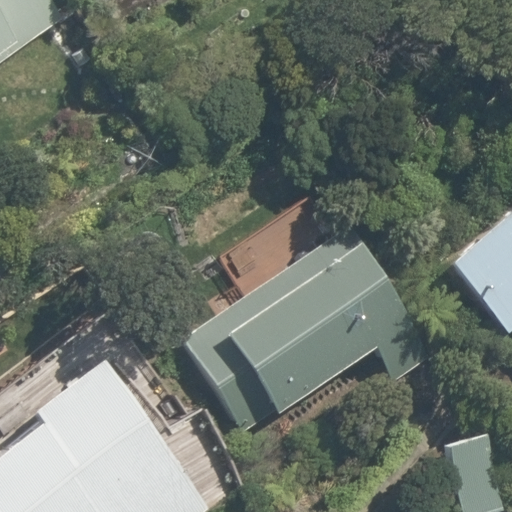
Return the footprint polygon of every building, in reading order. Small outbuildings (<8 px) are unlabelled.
[(0,0),(0,65),(61,22),(45,0),(0,0)] [(85,0),(92,10),(106,0),(85,0)] [(511,209),(442,267),(501,339),(511,329),(511,209)] [(404,310),(348,226),(175,341),(238,435),(270,414),(273,417),(370,352),(391,384),(428,360),(397,314),(404,310)] [(199,511),(204,509),(99,364),(30,416),(39,427),(0,454),(0,511),(199,511)] [(502,511),(482,437),(441,448),(459,511),(502,511)]
